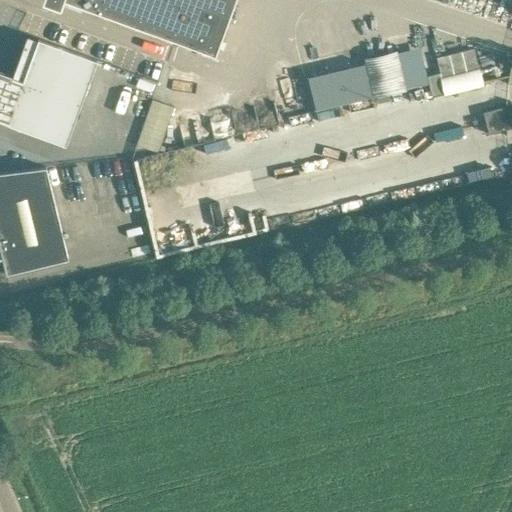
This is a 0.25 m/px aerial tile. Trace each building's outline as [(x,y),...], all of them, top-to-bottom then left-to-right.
[(61,0),(215,57),(235,0),(61,0)] [(0,71),(0,120),(65,145),(97,60),(38,38),(23,80),(12,76),(0,71)] [(441,57),(424,61),(433,98),(454,94),(445,56),(470,50),(477,82),(485,80),(478,49),(473,50),(470,41),(439,49),(441,57)] [(397,55),(365,63),(373,98),(405,90),(397,55)] [(151,98),(135,143),(156,150),(171,105),(151,98)] [(487,130),(507,125),(511,124),(507,112),(484,118),(487,130)] [(0,257),(2,257),(6,273),(68,258),(46,167),(0,172),(0,257)]
